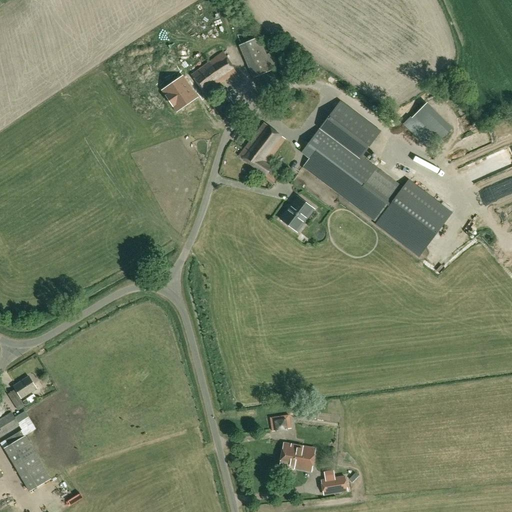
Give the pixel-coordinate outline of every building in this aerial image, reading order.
[(253,78),(273,69),(259,37),(239,45),(253,78)] [(204,95),(237,72),(223,52),(191,75),(204,95)] [(194,99),(179,78),(163,90),(178,111),(194,99)] [(403,189),(361,157),(380,131),(340,102),(309,144),(316,149),(303,166),(378,222),(376,225),(419,257),(452,212),(409,180),(403,189)] [(411,119),(430,137),(436,144),(452,128),(445,121),(427,103),(411,119)] [(278,177),(269,171),(271,167),(266,164),(285,139),(263,123),(239,156),(266,176),(264,178),(272,185),(278,177)] [(280,219),(292,228),(298,219),(303,223),(314,209),(297,197),(280,219)] [(474,234),(479,222),(474,219),(469,231),(474,234)] [(22,403),(20,399),(36,388),(29,376),(14,386),(16,389),(8,394),(16,407),(18,410),(25,406),(23,403),(22,403)] [(25,405),(36,398),(34,394),(23,401),(25,405)] [(0,436),(19,424),(12,413),(0,419),(0,436)] [(289,415),(284,415),(275,417),(270,417),(272,431),(277,431),(286,429),(291,429),(289,415)] [(30,491),(51,479),(25,435),(4,447),(30,491)] [(311,470),(315,449),(284,443),(280,465),(311,470)] [(323,496),(348,492),(345,476),(320,480),(323,496)]
